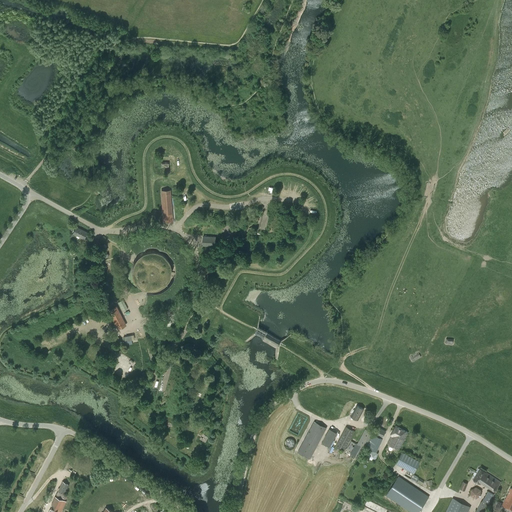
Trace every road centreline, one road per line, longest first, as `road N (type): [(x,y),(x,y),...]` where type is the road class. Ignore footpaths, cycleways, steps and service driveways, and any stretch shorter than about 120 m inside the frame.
road 1 (track): [(425,0),(394,40),(385,83),(433,185),(418,214),(392,236)]
road 2 (track): [(246,193),(270,177),(295,174),(317,189),(324,224),(288,269),(240,272),(217,309)]
road 3 (track): [(99,231),(145,205),(143,156),(160,137),(185,146),(210,192),(246,193)]
road 4 (unclassified): [(235,511),(266,410),(322,380),(372,392)]
road 5 (track): [(433,185),(440,131),(417,79),(449,14),(465,0)]
road 6 (track): [(433,185),(460,161),(473,135),(500,0)]
road 7 (unclassified): [(511,460),(372,392)]
road 8 (unclassified): [(62,430),(188,511)]
